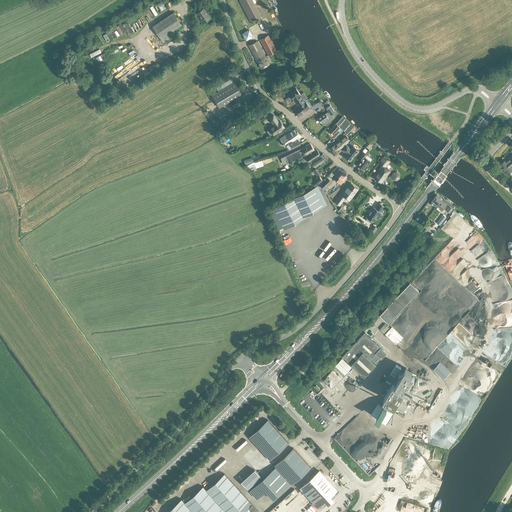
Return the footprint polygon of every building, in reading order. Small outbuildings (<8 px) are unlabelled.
[(251,0),(238,0),(250,22),(260,17),(251,0)] [(203,9),(196,13),(203,23),(210,19),(203,9)] [(173,12),(152,26),(163,42),(175,34),(173,30),(181,25),(173,12)] [(246,41),(253,37),(249,29),(242,33),(246,41)] [(268,35),(260,40),(268,56),(276,51),(268,35)] [(249,46),(260,68),(269,64),(257,41),(249,46)] [(218,92),(212,96),(219,108),(241,94),(234,82),(244,76),(239,68),(213,83),(218,92)] [(300,95),(297,91),(296,88),(291,92),(291,91),(283,97),(285,100),(290,97),(293,100),(298,106),(305,101),(307,101),(305,98),(307,97),(303,93),(300,95)] [(305,101),(298,106),(293,110),(298,117),(303,114),(302,113),(310,108),(305,101)] [(313,110),(321,104),(322,103),(321,101),(319,101),(312,106),(311,107),(313,110)] [(331,114),(334,112),(330,105),(326,108),(328,112),(325,114),(325,113),(317,119),(320,123),(324,120),(326,123),(333,118),(331,114)] [(273,116),(270,118),(275,125),(270,129),(270,130),(269,130),(272,135),(274,134),(274,135),(284,127),(280,121),(278,123),(277,121),(273,116)] [(342,117),(335,124),(328,132),(332,135),(336,130),(339,132),(342,129),(347,134),(350,130),(353,127),(342,117)] [(300,136),(295,128),(280,139),(285,147),(289,145),(291,148),(299,142),(296,139),(300,136)] [(335,145),(330,149),(335,154),(342,147),(349,141),(346,137),(338,143),(335,146),(335,145)] [(307,159),(306,158),(305,156),(314,150),(310,144),(300,149),(281,159),(283,165),(297,160),(299,159),(301,162),(307,159)] [(350,149),(346,145),(342,150),(346,154),(344,156),(350,161),(359,152),(352,146),(350,149)] [(306,158),(307,159),(308,161),(313,159),(319,154),(317,151),(306,158)] [(369,161),(365,158),(367,155),(362,151),(358,158),(360,160),(357,165),(363,170),(369,161)] [(322,154),(319,157),(320,157),(312,163),(316,168),(313,170),(318,177),(312,182),(315,186),(323,180),(319,176),(320,175),(319,174),(321,173),(316,167),(324,161),(327,158),(322,154)] [(505,160),(500,164),(508,173),(511,169),(511,154),(505,160)] [(389,162),(383,157),(378,163),(382,165),(373,177),(381,183),(390,172),(385,168),(389,162)] [(445,163),(443,165),(451,172),(453,169),(445,163)] [(426,166),(424,169),(441,183),(442,182),(443,183),(446,180),(433,169),(432,170),(426,166)] [(341,179),(346,174),(339,169),(337,172),(335,174),(337,176),(334,179),(340,185),(343,181),(341,179)] [(397,172),(393,172),(391,175),(392,179),(394,181),(398,180),(400,177),(400,174),(397,172)] [(327,177),(319,185),(324,189),(331,182),(327,177)] [(345,190),(345,189),(335,202),(339,206),(342,201),(340,200),(343,196),(345,198),(345,197),(348,199),(351,196),(351,197),(358,188),(350,183),(345,190)] [(313,188),(273,209),(284,229),(309,216),(308,214),(323,207),(313,188)] [(432,201),(437,205),(442,199),(437,195),(432,201)] [(443,198),(442,199),(437,205),(436,206),(442,210),(448,202),(443,198)] [(373,207),(366,217),(372,222),(379,211),(381,213),(385,207),(379,203),(375,209),(373,207)] [(466,216),(481,232),(487,226),(471,211),(466,216)] [(437,223),(440,225),(446,217),(443,215),(437,223)] [(410,284),(380,315),(400,334),(430,302),(410,284)] [(365,332),(343,356),(365,377),(387,353),(365,332)] [(352,367),(342,358),(335,366),(345,375),(352,367)] [(396,404),(393,411),(398,414),(400,409),(405,412),(424,376),(413,370),(415,367),(408,362),(406,366),(397,361),(387,378),(393,381),(384,397),(396,404)] [(267,421),(248,439),(270,461),(288,444),(267,421)] [(293,449),(275,467),(293,486),(311,468),(293,449)] [(337,490),(320,471),(301,489),(318,508),(337,490)] [(261,478),(255,472),(242,484),(248,491),(261,478)] [(235,511),(249,500),(224,473),(206,490),(203,486),(185,502),(181,499),(166,511),(235,511)]
